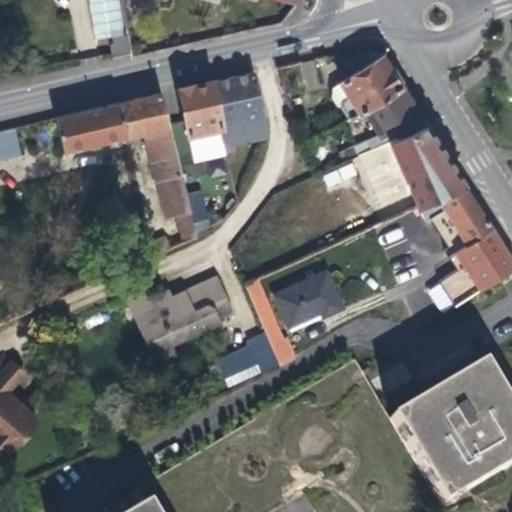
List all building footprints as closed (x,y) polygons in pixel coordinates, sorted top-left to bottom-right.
[(123,57),(132,55),(128,28),(118,30),(123,57)] [(348,116),(361,108),(400,88),(389,71),(378,55),(325,89),(322,102),(329,112),(340,113),(345,111),(348,116)] [(235,74),(211,80),(221,126),(225,144),(264,135),(266,132),(251,70),(235,74)] [(225,144),(221,126),(211,80),(192,84),(177,87),(194,158),(226,151),(225,144)] [(358,153),(364,151),(424,123),(409,99),(400,88),(361,108),(377,133),(352,145),(356,154),(358,153)] [(154,178),(162,175),(181,171),(161,91),(92,107),(54,116),(61,147),(143,129),(154,178)] [(410,189),(410,190),(454,170),(440,147),(424,123),(364,151),(358,153),(380,202),(410,189)] [(0,156),(21,152),(15,126),(0,128),(0,156)] [(322,176),(329,190),(358,175),(351,161),(322,176)] [(454,170),(410,190),(417,203),(463,183),(454,170)] [(173,215),(190,210),(186,192),(181,171),(162,175),(173,215)] [(233,180),(186,192),(190,210),(195,229),(221,218),(237,199),(233,180)] [(415,204),(425,218),(431,215),(453,250),(463,266),(451,274),(439,282),(453,304),(511,266),(511,257),(480,209),(463,183),(417,203),(415,204)] [(389,234),(425,218),(415,204),(382,219),(389,234)] [(440,258),(451,274),(463,266),(453,250),(440,258)] [(325,269),(273,293),(287,325),(308,316),(321,310),(322,314),(342,305),(325,269)] [(124,294),(147,345),(167,336),(170,342),(220,320),(216,314),(232,307),(216,272),(171,293),(169,298),(158,298),(152,301),(149,294),(145,285),(124,294)] [(243,280),(279,363),(291,357),(255,275),(243,280)] [(167,285),(149,294),(152,301),(158,298),(169,298),(171,293),(167,285)] [(174,352),(170,342),(167,336),(147,345),(155,361),(174,352)] [(225,373),(255,360),(247,345),(218,358),(225,373)] [(11,358),(0,369),(0,455),(36,416),(6,390),(23,370),(11,358)] [(471,382),(397,424),(449,511),(453,511),(511,475),(511,415),(488,373),(471,382)] [(422,378),(393,395),(399,405),(428,388),(422,378)]
